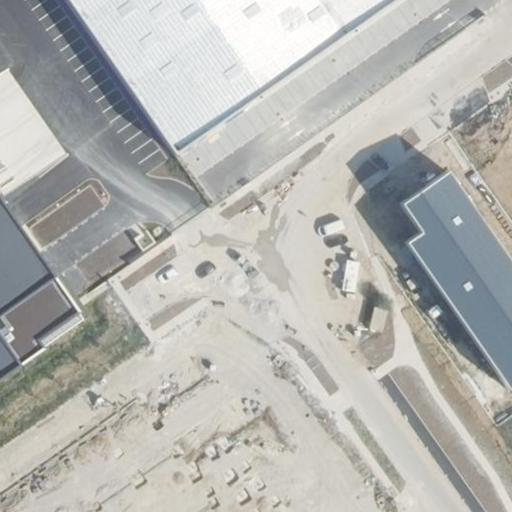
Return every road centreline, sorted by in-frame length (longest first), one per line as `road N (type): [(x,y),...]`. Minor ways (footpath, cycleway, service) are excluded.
road 1 (residential): [(511,43),(302,199),(303,252)]
road 2 (residential): [(303,252),(323,344),(443,511)]
road 3 (residential): [(153,298),(236,239),(303,252)]
